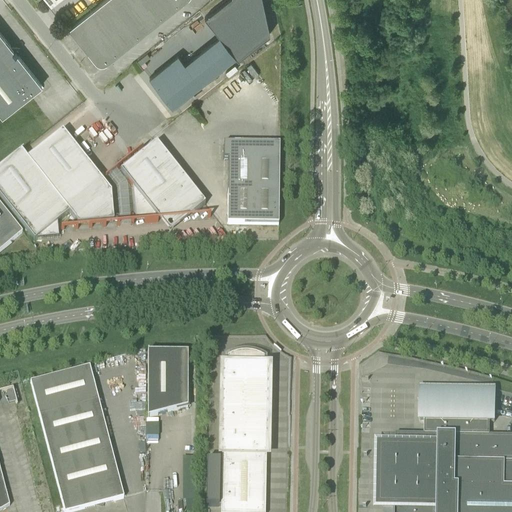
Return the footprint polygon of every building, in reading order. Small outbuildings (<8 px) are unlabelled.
[(147,30),(122,0),(103,0),(92,9),(123,49),(147,30)] [(122,0),(147,30),(171,12),(161,0),(122,0)] [(161,0),(171,12),(185,0),(161,0)] [(123,49),(92,9),(68,28),(87,52),(95,61),(97,63),(100,64),(103,64),(106,62),(106,63),(123,49)] [(0,114),(2,117),(42,86),(0,32),(0,114)] [(166,65),(149,78),(172,107),(235,56),(219,36),(185,64),(178,56),(166,65)] [(28,159),(69,214),(78,225),(114,223),(111,193),(62,132),(28,159)] [(156,144),(120,173),(133,188),(135,221),(193,216),(205,206),(156,144)] [(223,144),(223,160),(228,161),(227,225),(278,226),(279,145),(223,144)] [(69,214),(28,159),(23,151),(0,169),(0,197),(34,242),(37,240),(59,238),(57,224),(69,214)] [(0,251),(22,234),(0,205),(0,251)] [(227,366),(223,366),(220,511),(264,511),(266,451),(268,451),(269,451),(270,450),(271,450),(271,449),(272,448),(272,447),(272,446),(272,445),(271,444),(271,443),(270,442),(270,441),(269,440),(268,439),(267,438),(266,437),(267,367),(264,366),(264,359),(262,358),(261,358),(260,357),(258,357),(257,356),(255,356),(255,355),(255,354),(255,353),(254,352),(254,351),(253,350),(252,349),(251,348),(250,348),(249,348),(248,347),(246,348),(245,348),(244,348),(244,349),(243,350),(242,350),(241,351),(241,352),(240,354),(240,355),(227,359),(227,366)] [(188,354),(148,354),(148,353),(147,353),(147,419),(148,419),(148,418),(177,411),(188,409),(188,354)] [(89,368),(30,383),(63,511),(73,511),(123,499),(89,368)] [(11,403),(17,402),(14,390),(8,392),(11,403)] [(490,422),(493,422),(495,422),(491,391),(420,390),(420,394),(419,394),(416,400),(420,402),(420,421),(424,421),(424,434),(396,434),(396,448),(384,447),(383,472),(381,472),(380,469),(380,472),(380,475),(380,477),(380,480),(379,482),(380,483),(381,480),(383,480),(383,505),(395,505),(394,511),(511,511),(511,435),(490,435),(490,422)] [(0,511),(8,507),(9,507),(0,471),(0,466),(6,465),(7,471),(23,467),(19,453),(0,458),(0,511)] [(196,511),(196,457),(184,457),(184,501),(188,501),(188,511),(196,511)]
